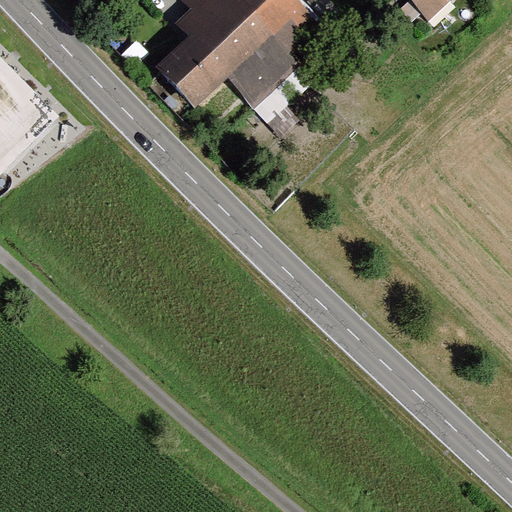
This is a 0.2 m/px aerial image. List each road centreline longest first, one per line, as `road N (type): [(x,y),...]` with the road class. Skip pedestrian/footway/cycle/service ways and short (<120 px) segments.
road 1 (primary): [(24,0),(250,241),(511,489)]
road 2 (track): [(0,253),(288,511)]
